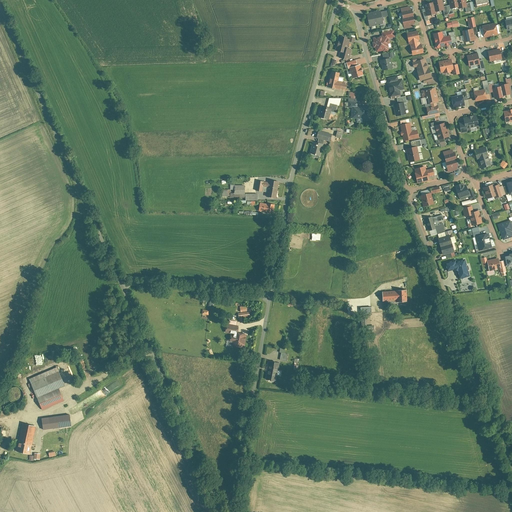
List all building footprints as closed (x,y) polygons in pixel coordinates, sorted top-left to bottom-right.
[(441,5),(443,11),(451,9),(450,5),(449,1),(442,3),(440,0),(430,0),(431,0),(423,2),(426,14),(434,12),(432,7),(441,5)] [(448,0),(449,1),(450,5),(457,3),(458,6),(464,4),(465,8),(473,6),(470,0),(465,0),(448,0)] [(408,3),(398,5),(402,25),(412,23),(411,20),(413,19),(410,5),(408,6),(408,3)] [(365,14),(368,29),(383,26),(380,11),(365,14)] [(511,16),(503,18),(505,26),(511,24),(511,12),(511,13),(511,14),(511,16)] [(460,28),(463,37),(473,35),(472,29),(474,28),(472,19),(467,21),(469,26),(460,28)] [(481,21),(483,34),(496,31),(494,19),(481,21)] [(370,36),(373,47),(386,44),(384,36),(393,33),(391,26),(379,30),(380,33),(370,36)] [(408,52),(421,48),(420,41),(417,42),(416,36),(418,35),(416,26),(403,29),(408,52)] [(435,45),(450,41),(447,31),(443,32),(441,27),(431,30),(435,45)] [(348,58),(352,46),(344,43),(347,36),(339,33),(334,47),(339,48),(336,54),(348,58)] [(378,57),(381,68),(395,63),(390,47),(382,49),(384,55),(378,57)] [(499,49),(488,52),(490,61),(501,58),(500,52),(499,49)] [(420,81),(432,77),(428,63),(425,64),(422,54),(409,58),(412,65),(414,64),(420,81)] [(478,54),(467,56),(469,66),(479,63),(479,60),(478,54)] [(351,77),(363,73),(359,60),(356,61),(355,56),(345,60),(351,77)] [(451,60),(439,62),(441,72),(444,71),(444,73),(448,72),(448,70),(453,69),(452,66),(451,60)] [(346,79),(343,78),(339,77),(342,68),(328,64),(322,85),(343,91),(346,79)] [(384,74),(389,94),(399,92),(398,86),(402,86),(398,71),(384,74)] [(439,109),(433,84),(419,88),(426,113),(439,109)] [(508,84),(500,85),(503,97),(503,96),(510,94),(508,86),(508,84)] [(493,88),(494,92),(495,98),(503,97),(500,85),(500,87),(493,88)] [(484,90),(474,92),(476,101),(486,98),(485,95),(484,90)] [(462,95),(452,98),(454,107),(461,105),(461,106),(464,105),(463,101),(462,95)] [(368,116),(370,116),(370,102),(358,102),(358,98),(351,98),(351,116),(368,116)] [(391,101),(394,113),(405,110),(402,98),(391,101)] [(322,102),(318,114),(327,117),(328,112),(332,113),(336,102),(329,100),(328,104),(322,102)] [(427,120),(436,145),(444,142),(442,135),(447,133),(443,119),(439,120),(438,116),(427,120)] [(468,118),(464,119),(465,122),(466,128),(471,127),(471,128),(476,127),(475,126),(477,126),(476,123),(477,123),(476,116),(473,117),(472,116),(468,117),(468,118)] [(401,125),(404,140),(418,137),(417,131),(411,132),(409,124),(401,125)] [(306,153),(318,156),(323,138),(327,139),(329,131),(317,127),(314,137),(311,136),(309,140),(306,153)] [(412,147),(407,149),(410,162),(419,160),(416,147),(412,147)] [(485,147),(475,150),(476,156),(478,155),(481,164),(480,164),(481,169),(486,167),(490,165),(489,160),(488,155),(487,155),(486,153),(487,153),(485,147)] [(446,154),(444,155),(446,162),(456,159),(454,152),(453,153),(446,154)] [(446,162),(445,162),(447,169),(450,168),(456,166),(458,166),(456,159),(446,162)] [(501,164),(506,168),(510,164),(505,160),(501,164)] [(416,173),(415,173),(418,182),(429,179),(428,176),(426,171),(425,171),(424,171),(423,167),(415,169),(416,173)] [(274,196),(277,178),(268,176),(267,179),(256,177),(254,187),(263,189),(262,194),(274,196)] [(254,199),(255,189),(242,189),(242,180),(232,179),(231,187),(224,187),(224,194),(239,194),(239,198),(254,199)] [(457,190),(456,191),(457,195),(458,195),(459,196),(464,195),(468,194),(468,192),(465,185),(464,186),(462,186),(462,184),(456,186),(457,189),(456,189),(457,190)] [(493,184),(484,188),(487,198),(494,196),(496,195),(497,197),(503,195),(501,189),(495,191),(493,184)] [(499,185),(494,186),(495,191),(501,189),(503,195),(506,194),(503,185),(500,186),(499,185)] [(430,193),(421,195),(424,206),(433,204),(430,193)] [(271,210),(273,201),(258,199),(256,208),(271,210)] [(464,208),(463,209),(465,216),(470,215),(469,213),(473,212),(472,206),(471,207),(464,208)] [(433,230),(443,228),(444,226),(441,221),(439,221),(438,217),(445,215),(443,210),(427,214),(433,230)] [(473,212),(469,213),(470,215),(472,225),(481,223),(478,211),(473,212)] [(495,220),(501,236),(511,232),(510,226),(511,225),(511,217),(511,214),(495,220)] [(478,227),(472,228),(474,237),(476,237),(480,236),(478,227)] [(439,256),(453,252),(447,231),(434,235),(439,256)] [(480,236),(476,237),(479,250),(491,247),(487,234),(480,236)] [(508,264),(511,263),(511,248),(501,251),(503,262),(508,261),(508,264)] [(484,255),(487,268),(498,265),(499,271),(505,270),(503,262),(501,251),(484,255)] [(457,275),(467,272),(462,254),(443,259),(445,268),(455,266),(457,275)] [(397,303),(407,302),(407,290),(396,290),(396,291),(382,292),(383,301),(396,300),(397,303)] [(371,307),(362,307),(362,315),(371,315),(371,307)] [(241,315),(249,314),(248,308),(237,310),(238,319),(241,318),(241,315)] [(244,345),(248,331),(234,328),(236,321),(220,317),(217,329),(229,332),(227,341),(244,345)] [(284,358),(282,369),(290,370),(291,366),(295,367),(297,355),(293,355),(292,360),(286,359),(287,351),(280,350),(279,357),(284,358)] [(263,376),(274,378),(278,359),(267,357),(263,376)] [(57,386),(64,382),(56,364),(28,376),(41,405),(62,396),(57,386)] [(21,388),(20,386),(18,385),(15,384),(13,384),(11,385),(9,386),(7,388),(7,391),(7,393),(8,395),(10,397),(12,398),(15,398),(18,397),(20,396),(21,393),(21,391),(21,388)] [(63,423),(62,413),(37,415),(38,426),(63,423)] [(35,423),(20,420),(14,447),(29,451),(35,423)]
